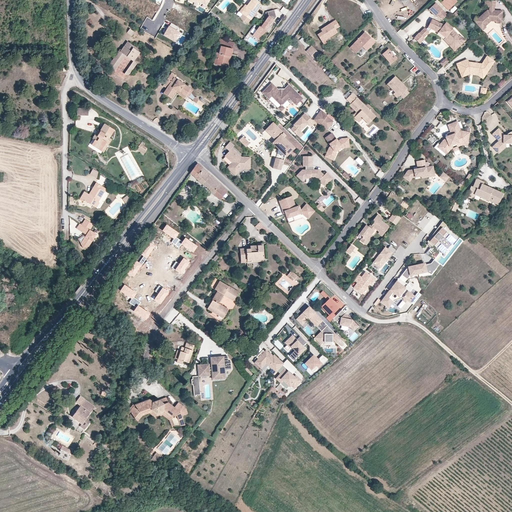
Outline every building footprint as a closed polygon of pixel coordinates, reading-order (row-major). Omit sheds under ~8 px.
[(256,14),(262,5),(254,0),(251,0),(247,6),(244,9),(241,13),(243,14),(240,18),(248,24),(254,16),(256,14)] [(448,10),(457,1),(455,0),(444,0),(441,3),(448,10)] [(502,20),(502,11),(494,11),(492,10),(492,7),(494,7),(495,7),(495,1),(485,0),(485,6),(489,7),(489,10),(487,10),(474,21),(482,29),(485,26),(491,21),(496,21),(496,20),(502,20)] [(436,16),(438,14),(442,10),(435,3),(429,9),(436,16)] [(259,40),(276,17),(274,10),(267,12),(269,16),(260,27),(259,26),(252,35),(259,40)] [(443,19),(447,15),(442,10),(438,14),(443,19)] [(460,36),(452,29),(451,30),(444,25),(432,19),(428,27),(431,29),(438,32),(445,38),(452,44),(457,49),(465,40),(461,35),(460,36)] [(340,26),(336,20),(323,28),(325,30),(323,32),(318,35),(324,42),(338,32),(336,29),(340,26)] [(453,28),(446,22),(444,25),(451,30),(452,29),(453,28)] [(171,23),(164,35),(174,41),(179,33),(176,31),(178,27),(171,23)] [(424,38),(429,32),(429,31),(426,29),(425,28),(419,33),(424,38)] [(366,51),(375,42),(370,37),(366,42),(363,38),(367,34),(365,32),(350,48),(356,53),(362,47),(366,51)] [(457,49),(452,44),(445,38),(438,32),(437,34),(444,40),(454,51),(457,49)] [(420,43),(425,38),(424,38),(419,33),(414,38),(420,43)] [(309,43),(302,37),(299,40),(306,47),(309,43)] [(228,66),(234,43),(220,39),(214,64),(221,66),(222,64),(228,66)] [(135,60),(141,51),(127,42),(121,50),(120,49),(108,66),(113,70),(123,54),(125,56),(133,61),(129,68),(132,70),(138,62),(135,60)] [(315,60),(321,55),(312,46),(307,51),(315,60)] [(396,58),(388,49),(383,54),(391,63),(396,58)] [(115,71),(125,56),(123,54),(113,70),(115,71)] [(485,76),(494,61),(487,56),(482,64),(468,62),(467,59),(456,64),(459,72),(463,70),(464,72),(469,70),(479,72),(485,76)] [(443,66),(449,61),(446,58),(440,63),(443,66)] [(485,76),(479,72),(469,70),(464,72),(463,70),(459,72),(462,77),(470,74),(478,75),(483,79),(485,76)] [(191,89),(175,78),(176,76),(172,73),(163,86),(167,88),(164,94),(171,99),(175,92),(177,90),(179,92),(186,96),(191,89)] [(407,89),(395,76),(387,84),(395,92),(397,92),(400,95),(403,98),(409,93),(406,90),(407,89)] [(289,98),(290,96),(298,103),(303,98),(289,85),(284,89),(278,89),(271,83),(262,92),(269,99),(271,96),(280,105),(281,106),(282,105),(289,98)] [(376,116),(352,93),(346,99),(351,104),(353,102),(358,107),(354,111),(356,112),(358,114),(354,117),(359,122),(362,118),(368,124),(376,116)] [(298,103),(290,96),(289,98),(296,105),(298,103)] [(354,111),(358,107),(353,102),(351,104),(349,105),(354,111)] [(320,124),(326,116),(327,115),(321,110),(314,120),(320,125),(320,124)] [(297,135),(300,131),(307,124),(311,127),(315,123),(307,116),(305,117),(303,115),(293,125),(294,126),(291,129),(297,135)] [(327,129),(333,121),(326,116),(320,124),(327,129)] [(468,142),(470,132),(462,130),(458,121),(448,124),(451,132),(452,134),(448,135),(446,136),(447,138),(444,139),(440,144),(446,149),(449,146),(462,141),(468,142)] [(294,148),(284,138),(286,135),(272,122),(265,130),(278,143),(276,145),(275,146),(278,148),(273,169),(281,171),(285,155),(287,157),(294,148)] [(101,151),(109,138),(114,130),(105,124),(100,131),(97,136),(99,138),(97,141),(95,140),(92,145),(101,151)] [(511,131),(511,132),(509,133),(506,135),(504,135),(498,129),(492,134),(499,141),(495,144),(500,150),(506,145),(506,143),(510,143),(511,141),(511,131)] [(349,144),(349,138),(341,139),(338,141),(332,133),(325,138),(331,146),(329,147),(325,156),(333,160),(337,153),(336,152),(335,151),(344,144),(349,144)] [(250,143),(243,136),(239,140),(246,147),(250,143)] [(103,152),(111,139),(109,138),(101,151),(103,152)] [(467,145),(468,142),(462,141),(449,146),(446,149),(440,144),(438,146),(447,154),(451,149),(453,148),(454,151),(459,149),(458,146),(463,144),(467,145)] [(250,169),(250,157),(241,157),(232,148),(234,145),(230,142),(225,147),(229,151),(225,156),(226,157),(223,159),(230,165),(228,167),(231,169),(229,170),(235,175),(241,169),(250,169)] [(349,147),(349,144),(344,144),(335,151),(336,152),(342,147),(343,149),(345,148),(349,147)] [(500,150),(495,144),(493,147),(499,153),(506,147),(506,145),(500,150)] [(144,154),(147,150),(139,145),(137,149),(144,154)] [(324,175),(318,170),(314,170),(314,166),(313,166),(312,156),(303,156),(303,166),(305,166),(305,170),(302,170),(297,175),(303,181),(306,178),(311,178),(311,177),(315,177),(321,182),(326,182),(327,183),(332,178),(327,172),(324,175)] [(359,156),(355,159),(360,165),(364,162),(359,156)] [(432,171),(431,166),(429,166),(426,167),(425,162),(425,160),(417,161),(418,168),(408,170),(404,176),(408,180),(411,175),(415,175),(415,177),(422,175),(430,174),(432,171)] [(228,191),(198,163),(197,164),(190,173),(220,200),(223,196),(225,198),(227,195),(225,194),(228,191)] [(435,175),(433,166),(431,166),(432,171),(430,174),(422,175),(422,177),(435,175)] [(97,178),(98,172),(93,169),(90,174),(97,178)] [(351,177),(345,171),(342,174),(348,180),(351,177)] [(440,177),(446,182),(449,177),(443,172),(440,177)] [(470,181),(474,175),(470,172),(466,179),(470,181)] [(498,204),(503,193),(484,184),(485,182),(476,178),(473,186),(471,185),(470,188),(476,191),(474,194),(475,194),(498,204)] [(98,202),(104,192),(98,188),(100,185),(96,183),(89,195),(84,192),(80,199),(83,202),(84,200),(93,206),(96,201),(98,202)] [(473,199),(475,194),(474,194),(476,191),(470,188),(469,191),(467,190),(465,195),(473,199)] [(132,200),(128,195),(123,199),(127,204),(132,200)] [(308,219),(315,211),(306,204),(301,210),(299,206),(296,207),(292,196),(279,201),(282,209),(283,208),(285,214),(287,218),(293,216),(301,213),(308,219)] [(456,211),(459,203),(455,202),(450,209),(456,211)] [(324,209),(319,204),(316,207),(321,212),(324,209)] [(222,220),(227,216),(222,210),(217,215),(222,220)] [(395,225),(401,218),(394,213),(388,220),(395,225)] [(373,230),(374,228),(379,232),(383,235),(389,227),(381,221),(383,218),(378,214),(372,221),(374,222),(371,226),(370,228),(368,227),(366,225),(359,234),(363,237),(362,238),(368,242),(373,236),(371,234),(374,231),(373,230)] [(97,234),(90,230),(93,224),(85,219),(82,225),(85,227),(82,232),(84,234),(86,235),(85,237),(81,244),(83,248),(89,247),(97,234)] [(272,234),(260,222),(255,227),(261,233),(264,231),(269,236),(272,234)] [(82,232),(85,227),(82,225),(80,224),(77,229),(82,232)] [(179,233),(167,224),(162,231),(174,239),(172,242),(175,245),(179,240),(176,237),(179,233)] [(438,241),(442,236),(451,245),(456,240),(442,227),(429,241),(443,254),(448,249),(438,241)] [(183,242),(179,240),(175,245),(179,248),(181,244),(194,253),(198,246),(186,238),(183,242)] [(144,256),(141,260),(144,262),(155,246),(150,242),(141,254),(144,256)] [(350,254),(354,248),(350,245),(346,251),(350,254)] [(389,259),(396,250),(390,245),(387,249),(385,247),(374,262),(380,268),(388,258),(389,259)] [(263,259),(262,246),(257,246),(250,246),(250,249),(246,249),(240,249),(241,263),(252,262),(251,260),(263,259)] [(431,257),(435,259),(438,251),(430,247),(427,253),(432,255),(431,257)] [(190,262),(184,258),(179,264),(176,262),(172,268),(182,274),(190,262)] [(431,275),(440,264),(434,259),(431,263),(425,265),(425,263),(417,265),(418,273),(426,271),(431,275)] [(139,263),(136,260),(128,272),(134,277),(144,262),(141,260),(139,263)] [(418,273),(417,265),(408,267),(409,268),(406,268),(402,275),(407,279),(410,275),(418,273)] [(300,278),(291,271),(288,274),(294,279),(297,281),(300,278)] [(371,284),(375,279),(366,272),(362,277),(358,275),(354,280),(357,283),(354,288),(361,294),(369,283),(371,284)] [(409,293),(413,288),(408,284),(405,288),(403,286),(406,283),(400,279),(398,278),(397,282),(396,282),(381,302),(388,307),(393,301),(403,298),(404,300),(406,302),(407,300),(413,305),(421,295),(418,292),(414,297),(409,293)] [(218,291),(223,283),(219,281),(214,289),(218,291)] [(234,301),(239,292),(223,283),(218,291),(207,308),(223,318),(228,309),(219,304),(224,295),(234,301)] [(137,293),(125,284),(120,291),(132,299),(130,302),(133,305),(137,299),(134,298),(137,293)] [(158,293),(154,300),(160,304),(169,292),(159,285),(155,291),(158,293)] [(141,302),(137,299),(133,305),(136,307),(134,311),(146,320),(151,314),(139,305),(141,302)] [(332,313),(338,308),(330,300),(322,307),(330,315),(327,318),(330,321),(333,318),(335,317),(332,313)] [(322,320),(312,310),(310,312),(306,309),(296,319),(302,325),(309,318),(316,326),(322,320)] [(358,326),(342,310),(335,317),(333,318),(340,325),(341,324),(349,326),(350,327),(353,330),(357,327),(358,328),(359,326),(358,325),(358,326)] [(321,331),(326,326),(327,325),(322,320),(316,326),(321,331)] [(341,339),(333,331),(328,331),(329,330),(326,326),(321,331),(314,338),(321,345),(324,341),(330,341),(332,340),(333,340),(337,343),(341,339)] [(303,346),(306,343),(300,336),(297,340),(292,335),(285,342),(290,347),(291,346),(294,350),(290,354),(289,355),(293,359),(305,348),(303,346)] [(188,363),(194,345),(187,343),(185,348),(182,347),(181,351),(178,359),(177,362),(182,364),(183,361),(188,363)] [(290,354),(294,350),(291,346),(290,347),(288,345),(285,348),(290,354)] [(283,363),(274,355),(273,356),(269,353),(267,351),(266,353),(265,352),(263,350),(256,357),(258,359),(255,362),(259,367),(263,362),(266,362),(269,365),(276,371),(277,371),(282,365),(283,364),(283,363)] [(323,365),(329,359),(323,354),(318,359),(316,358),(315,359),(312,356),(305,363),(311,370),(316,366),(318,368),(322,364),(323,365)] [(231,369),(231,361),(228,361),(227,356),(211,358),(212,367),(209,367),(209,364),(198,365),(199,376),(210,375),(210,373),(212,372),(213,379),(225,378),(224,370),(231,369)] [(301,380),(296,376),(295,377),(292,374),(292,375),(288,372),(287,372),(285,370),(286,369),(282,365),(277,371),(280,374),(276,378),(281,382),(283,380),(289,386),(291,385),(294,388),(301,380)] [(253,374),(247,367),(244,370),(250,377),(253,374)] [(289,386),(283,380),(281,382),(280,383),(286,389),(289,386)] [(80,406),(85,399),(80,396),(76,403),(80,406)] [(86,419),(95,407),(85,399),(80,406),(72,417),(82,424),(86,427),(90,422),(86,419)] [(186,408),(178,402),(174,407),(168,402),(164,404),(159,400),(155,401),(153,402),(150,399),(149,399),(142,402),(140,402),(136,404),(134,405),(130,410),(130,411),(136,420),(140,414),(152,410),(157,414),(162,411),(171,419),(172,421),(178,419),(180,425),(185,425),(181,416),(188,414),(186,408)] [(180,425),(178,419),(172,421),(171,419),(162,411),(157,414),(152,410),(140,414),(136,420),(138,421),(142,416),(151,413),(156,417),(162,414),(169,420),(172,426),(174,426),(180,425)] [(162,457),(156,452),(153,457),(157,461),(158,462),(162,457)]
